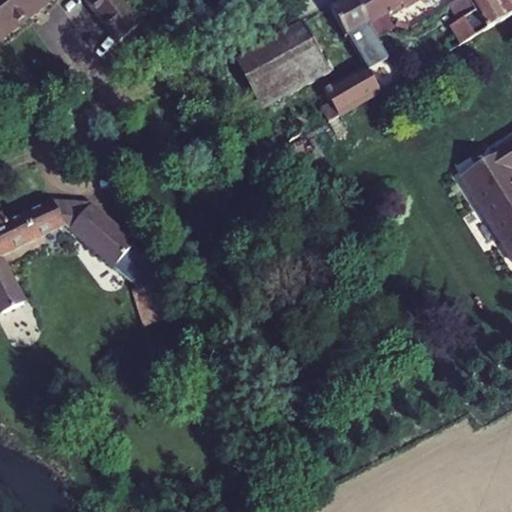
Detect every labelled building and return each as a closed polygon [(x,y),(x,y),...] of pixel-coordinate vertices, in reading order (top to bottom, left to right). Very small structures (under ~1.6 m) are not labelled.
[(85,0),(119,42),(141,25),(120,0),(0,0),(0,42),(52,0),(85,0)] [(376,40),(368,26),(353,0),(345,0),(331,8),(349,39),(353,46),(365,67),(385,56),(376,40)] [(403,9),(418,0),(353,0),(368,26),(383,17),(386,15),(401,6),(403,9)] [(511,16),(511,0),(457,0),(458,0),(449,6),(459,22),(451,27),(462,46),(511,16)] [(391,31),(383,17),(368,26),(376,40),(391,31)] [(320,56),(302,24),(262,47),(290,97),(330,74),(320,56)] [(329,124),(381,93),(365,67),(353,46),(343,52),(356,72),(324,93),(331,105),(321,111),(329,124)] [(262,47),(236,64),(263,112),(290,97),(262,47)] [(511,139),(491,153),(494,159),(461,180),(511,260),(511,139)] [(0,310),(2,315),(23,305),(1,256),(64,225),(114,269),(135,245),(91,206),(54,204),(7,226),(3,217),(0,218),(0,310)] [(133,277),(147,259),(133,249),(119,267),(133,277)]
